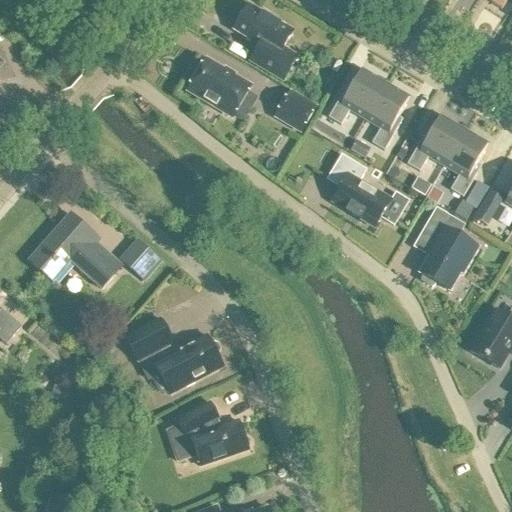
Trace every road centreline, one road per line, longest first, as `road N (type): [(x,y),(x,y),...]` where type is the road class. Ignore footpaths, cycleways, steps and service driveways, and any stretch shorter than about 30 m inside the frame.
road 1 (residential): [(505,511),(419,320),(391,281),(109,68)]
road 2 (residential): [(310,511),(254,351),(230,313),(211,287),(41,141)]
road 3 (residential): [(511,113),(316,0)]
